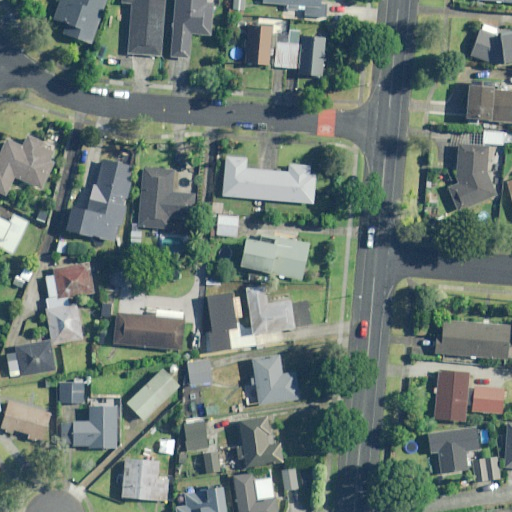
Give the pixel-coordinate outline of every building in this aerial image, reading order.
[(91,22),(89,21),(97,0),(61,0),(58,10),(45,5),(37,29),(51,34),(47,43),(81,55),(85,43),(84,43),(91,22)] [(149,0),(106,0),(106,14),(114,15),(111,69),(148,71),(151,12),(148,12),(149,0)] [(160,0),(155,67),(173,68),(176,41),(197,43),(201,0),(160,0)] [(246,0),(233,0),(233,9),(245,10),(246,0)] [(306,0),(247,0),(246,12),(289,17),(289,26),(306,27),(307,9),(306,9),(306,0)] [(511,0),(450,0),(449,9),(511,14),(511,0)] [(493,40),(466,31),(454,67),(481,76),(485,65),(486,73),(511,70),(511,40),(492,42),(493,40)] [(260,35),(232,32),(228,73),(256,76),(260,35)] [(309,47),(286,45),(283,85),(306,87),(309,47)] [(285,53),(261,52),(259,76),(283,78),(285,53)] [(500,98),(451,96),(449,133),(499,134),(500,98)] [(14,177),(43,190),(55,162),(51,160),(54,153),(42,148),(44,142),(28,135),(23,147),(7,140),(0,155),(0,192),(6,195),(14,177)] [(438,193),(442,193),(429,198),(439,224),(479,208),(470,184),(473,155),(443,152),(438,193)] [(265,175),(265,180),(232,177),(234,165),(212,161),(205,208),(226,211),(228,206),(265,210),(264,211),(297,212),(298,175),(265,175)] [(95,253),(102,228),(104,228),(115,179),(84,172),(73,220),(53,215),(47,241),(95,253)] [(153,241),(154,230),(177,231),(179,203),(158,202),(161,179),(128,174),(119,236),(153,241)] [(511,185),(506,187),(506,188),(488,192),(499,236),(511,232),(511,185)] [(5,251),(13,255),(29,222),(14,214),(9,223),(0,218),(0,254),(1,255),(2,254),(3,254),(4,253),(5,252),(5,251)] [(223,225),(200,223),(198,245),(222,246),(223,225)] [(293,251),(260,245),(259,252),(230,247),(225,277),(253,282),(286,289),(293,251)] [(33,271),(24,266),(18,276),(27,282),(33,271)] [(73,274),(39,277),(41,309),(76,306),(73,274)] [(253,295),(227,298),(234,360),(261,357),(259,342),(279,339),(275,309),(255,311),(253,295)] [(64,313),(30,318),(35,356),(69,352),(64,313)] [(168,325),(100,317),(96,356),(163,364),(168,325)] [(496,335),(420,331),(418,365),(494,369),(496,335)] [(32,351),(1,355),(4,386),(36,383),(32,351)] [(263,366),(234,369),(241,413),(282,407),(277,381),(269,381),(263,366)] [(226,421),(225,397),(228,397),(227,373),(172,374),(172,399),(190,398),(191,423),(226,421)] [(454,382),(419,379),(415,428),(450,431),(454,382)] [(69,390),(44,389),(43,416),(68,417),(69,390)] [(491,398),(458,394),(455,421),(488,425),(491,398)] [(33,423),(0,412),(0,444),(25,452),(33,423)] [(104,415),(75,415),(75,430),(56,430),(55,457),(75,457),(104,457),(104,415)] [(277,416),(241,420),(246,466),(281,462),(277,416)] [(195,429),(166,431),(168,462),(197,460),(195,429)] [(511,433),(490,432),(487,477),(511,479),(511,433)] [(464,437),(409,443),(411,464),(421,463),(423,483),(451,481),(449,460),(466,459),(464,437)] [(220,472),(218,453),(204,455),(206,473),(220,472)] [(165,461),(121,459),(119,500),(162,503),(165,461)] [(483,466),(456,469),(458,493),(485,490),(483,466)] [(298,467),(282,469),(285,489),(301,487),(298,467)] [(256,470),(235,473),(240,511),(279,511),(278,498),(260,500),(256,470)] [(231,511),(228,487),(186,492),(188,505),(177,506),(178,511),(231,511)]
